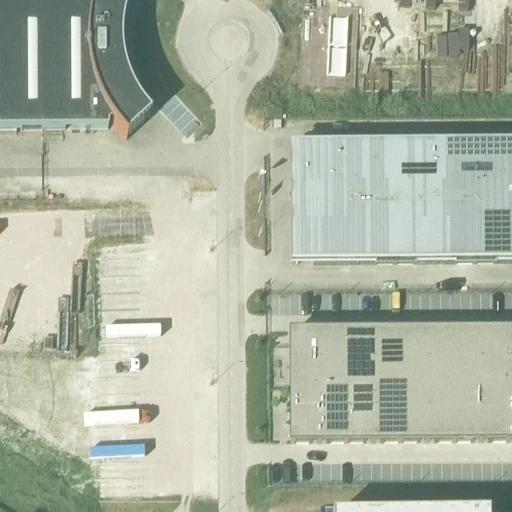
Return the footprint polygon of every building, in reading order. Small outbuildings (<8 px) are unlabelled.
[(0,0),(0,132),(107,132),(107,126),(110,124),(115,130),(121,138),(125,142),(126,142),(125,140),(144,123),(136,114),(132,108),(129,104),(124,94),(131,91),(128,84),(126,80),(124,72),(122,63),(121,59),(121,51),(120,42),(120,38),(121,28),(123,19),(126,10),(129,2),(129,0),(0,0)] [(511,8),(390,9),(390,73),(511,73),(511,8)] [(511,147),(291,150),(292,267),(511,265),(511,147)] [(480,335),(452,336),(453,390),(480,390),(480,335)] [(507,335),(480,335),(480,390),(507,390),(507,335)] [(317,336),(289,337),(289,391),(317,391),(317,336)] [(344,336),(317,336),(317,391),(344,391),(344,336)] [(371,336),(344,336),(344,391),(371,391),(371,336)] [(398,336),(371,336),(371,391),(399,390),(398,336)] [(425,336),(398,336),(399,390),(426,390),(425,336)] [(452,336),(425,336),(426,390),(453,390),(452,336)] [(399,390),(371,391),(372,445),(399,445),(399,390)] [(426,390),(399,390),(399,445),(426,445),(426,390)] [(453,390),(426,390),(426,445),(453,445),(453,390)] [(480,390),(453,390),(453,445),(480,444),(480,390)] [(507,390),(480,390),(480,444),(508,444),(507,390)] [(317,391),(289,391),(290,446),(318,446),(317,391)] [(344,391),(317,391),(318,446),(345,445),(344,391)] [(371,391),(344,391),(345,445),(372,445),(371,391)]
